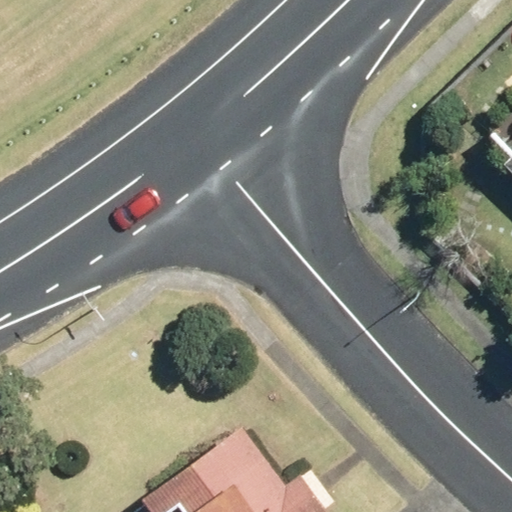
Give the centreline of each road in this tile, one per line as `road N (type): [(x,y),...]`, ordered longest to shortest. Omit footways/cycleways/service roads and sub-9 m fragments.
road 1 (residential): [(211,129),(511,475)]
road 2 (residential): [(211,129),(0,269)]
road 3 (residential): [(344,0),(211,129)]
